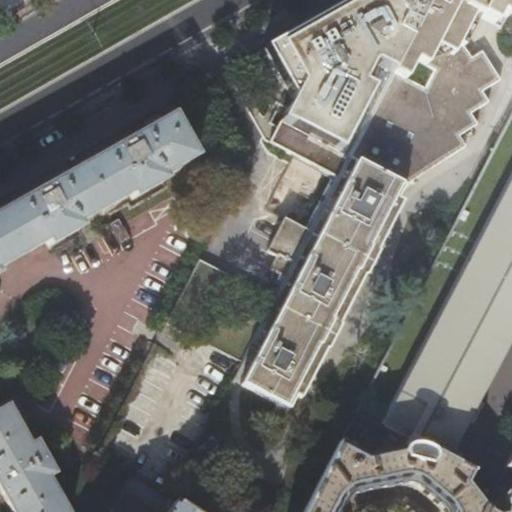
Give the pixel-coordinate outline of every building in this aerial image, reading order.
[(511,0),(430,0),(241,365),(170,503),(184,511),(304,511),(340,445),(511,114),(511,0)] [(351,0),(324,16),(263,50),(285,91),(292,102),(269,146),(295,159),(292,166),(333,187),(430,0),(351,0)] [(0,269),(46,243),(49,247),(80,230),(77,226),(131,196),(133,200),(164,183),(162,178),(195,160),(172,119),(0,216),(0,269)] [(309,234),(333,187),(292,166),(267,212),(309,234)] [(511,183),(383,428),(406,440),(445,461),(511,334),(511,183)] [(285,280),(309,234),(284,221),(267,254),(277,259),(270,272),(285,280)] [(241,365),(274,302),(197,263),(165,326),(241,365)] [(0,409),(0,490),(12,511),(64,511),(46,480),(53,476),(36,444),(29,449),(6,407),(0,409)] [(511,511),(511,457),(506,470),(511,472),(511,493),(511,494),(508,496),(506,498),(505,502),(504,504),(504,506),(504,509),(504,511),(487,511),(485,511),(483,511),(466,487),(472,475),(445,461),(406,440),(401,451),(398,450),(363,457),(340,445),(304,511),(335,511),(341,503),(344,499),(347,497),(349,496),(402,486),(404,486),(409,486),(412,487),(414,488),(441,511),(511,511)] [(184,511),(170,503),(128,476),(121,488),(161,511),(184,511)]
